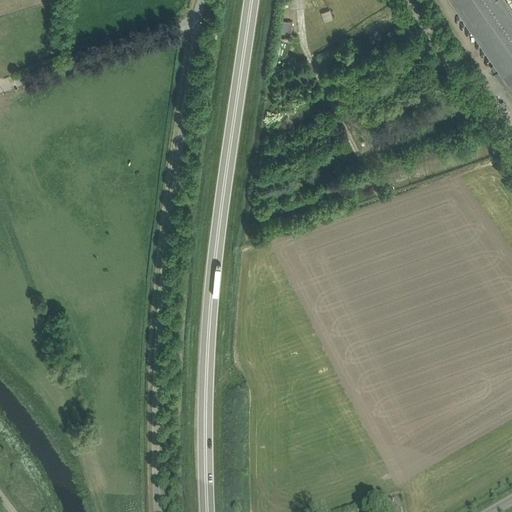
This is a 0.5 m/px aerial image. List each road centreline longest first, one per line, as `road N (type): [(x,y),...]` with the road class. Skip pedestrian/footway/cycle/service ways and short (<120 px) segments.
road 1 (primary): [(207,511),(212,289),(251,0)]
road 2 (unclassified): [(164,511),(162,403),(177,198),(205,0)]
road 3 (unclassified): [(511,147),(407,0)]
